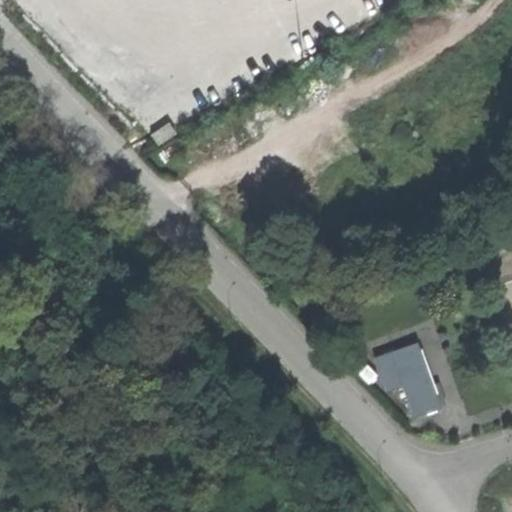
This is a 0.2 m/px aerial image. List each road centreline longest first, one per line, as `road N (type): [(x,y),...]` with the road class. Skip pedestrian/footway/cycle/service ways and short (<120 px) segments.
road 1 (unclassified): [(416,478),(0,42)]
road 2 (track): [(499,0),(457,35),(173,195)]
